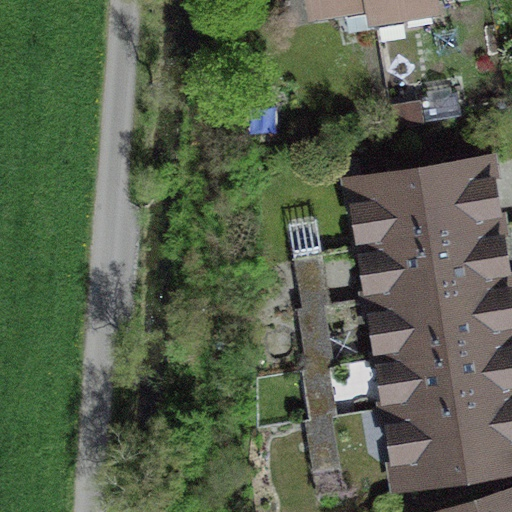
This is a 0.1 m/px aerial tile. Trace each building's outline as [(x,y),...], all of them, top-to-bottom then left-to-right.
[(299,0),(305,37),(365,28),(360,0),(299,0)] [(442,31),(437,0),(360,0),(365,28),(367,42),(442,31)] [(349,180),(360,252),(511,228),(511,224),(501,156),(349,180)] [(511,280),(511,228),(360,252),(368,303),(511,280)] [(511,338),(511,280),(368,303),(377,360),(511,338)] [(511,391),(511,338),(377,360),(385,411),(511,391)] [(511,465),(511,391),(385,411),(397,484),(511,465)] [(511,511),(511,492),(446,511),(511,511)]
